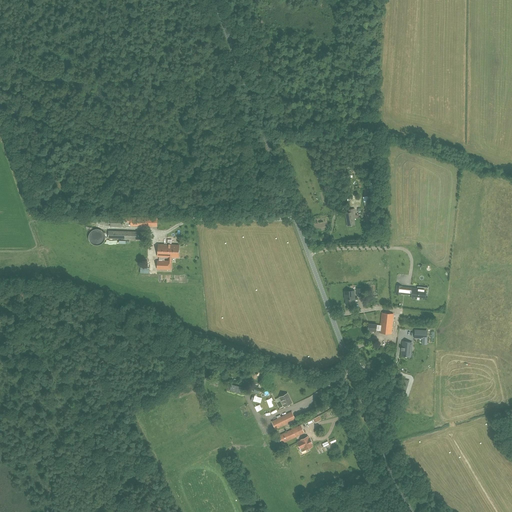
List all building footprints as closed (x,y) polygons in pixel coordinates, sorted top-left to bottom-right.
[(369,196),(365,197),(363,197),(365,208),(371,207),(369,196)] [(349,213),(345,213),(348,226),(355,225),(353,212),(354,212),(354,209),(348,210),(349,213)] [(157,218),(130,218),(126,218),(126,222),(130,222),(130,226),(157,226),(157,218)] [(89,241),(91,243),(93,244),(95,245),(98,245),(100,245),(102,243),(104,241),(105,239),(105,236),(104,234),(103,232),(101,230),(98,229),(96,229),(93,230),(91,231),(90,233),(89,236),(89,238),(89,241)] [(144,232),(108,231),(108,238),(144,239),(144,232)] [(157,260),(157,269),(171,270),(171,257),(179,257),(179,245),(158,244),(158,257),(159,257),(159,260),(157,260)] [(401,294),(412,295),(413,288),(417,289),(417,288),(401,287),(401,286),(397,286),(396,294),(401,294)] [(417,286),(417,288),(417,289),(413,288),(412,295),(412,298),(417,298),(417,299),(419,300),(419,299),(424,299),(425,293),(425,290),(424,289),(424,287),(417,286)] [(344,291),(345,296),(346,296),(346,304),(355,303),(354,291),(344,291)] [(391,334),(392,324),(393,314),(382,313),(380,325),(377,325),(369,324),(368,327),(367,327),(367,329),(368,330),(376,331),(376,330),(378,330),(380,331),(380,333),(391,334)] [(427,331),(416,330),(415,338),(427,339),(427,331)] [(412,343),(403,342),(402,347),(401,347),(401,350),(402,350),(401,356),(405,356),(405,357),(407,357),(407,356),(410,357),(412,343)] [(229,390),(241,393),(243,387),(231,384),(229,390)] [(287,394),(280,397),(284,406),(291,403),(287,394)] [(275,429),(295,419),(291,412),(272,421),(275,429)] [(300,425),(278,436),(282,443),(304,432),(300,425)] [(297,442),(300,449),(302,451),(312,446),(311,443),(312,443),(310,439),(309,439),(308,436),(301,440),(297,442)]
